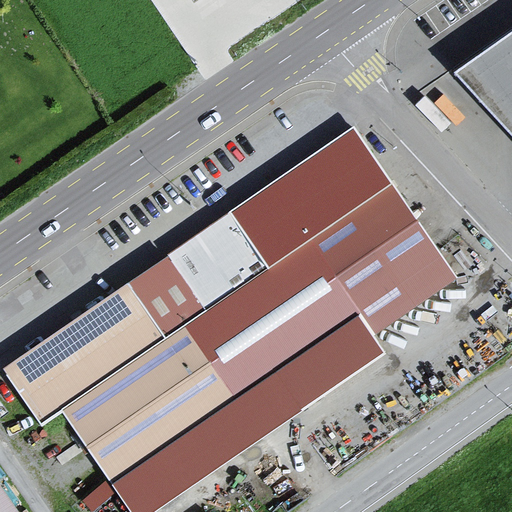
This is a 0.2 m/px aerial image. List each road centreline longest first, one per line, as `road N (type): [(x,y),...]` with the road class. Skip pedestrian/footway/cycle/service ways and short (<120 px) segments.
road 1 (primary): [(0,266),(333,37)]
road 2 (primary): [(321,23),(0,240)]
road 3 (unknown): [(511,246),(426,336),(288,430),(342,508)]
road 4 (residential): [(511,242),(333,37)]
road 5 (residential): [(511,388),(337,511)]
